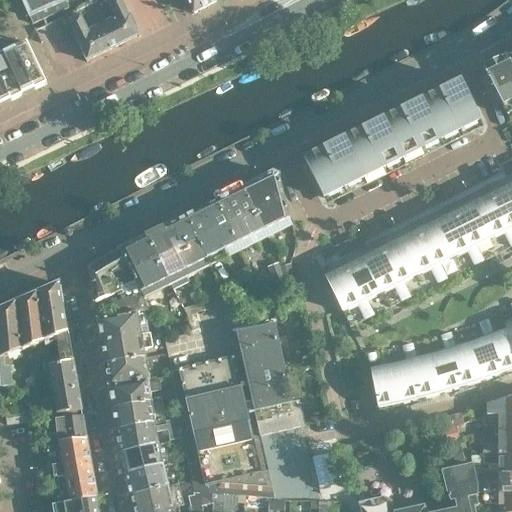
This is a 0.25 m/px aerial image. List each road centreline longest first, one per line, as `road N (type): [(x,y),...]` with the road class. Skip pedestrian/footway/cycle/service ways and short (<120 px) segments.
road 1 (residential): [(280,142),(323,226),(368,208),(500,139),(456,53)]
road 2 (residential): [(66,248),(115,511)]
road 3 (tertiary): [(66,248),(280,142)]
road 4 (tertiary): [(198,60),(0,152)]
road 5 (tertiary): [(280,142),(456,53)]
road 6 (residential): [(342,432),(511,384)]
road 7 (tertiary): [(312,0),(198,60)]
